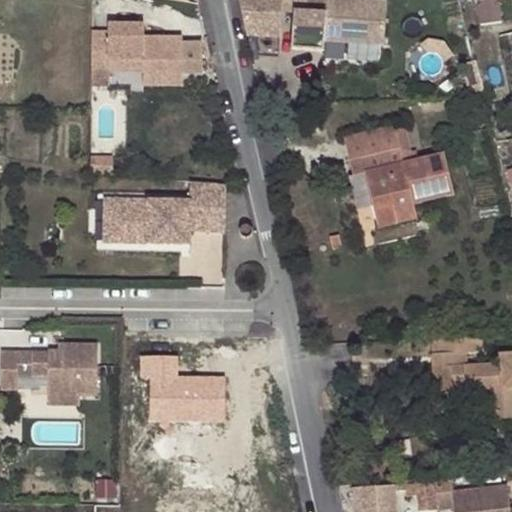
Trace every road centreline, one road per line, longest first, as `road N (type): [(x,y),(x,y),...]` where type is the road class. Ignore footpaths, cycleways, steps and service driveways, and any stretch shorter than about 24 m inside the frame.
road 1 (residential): [(288,310),(219,0)]
road 2 (residential): [(288,310),(0,306)]
road 3 (residential): [(333,511),(288,310)]
